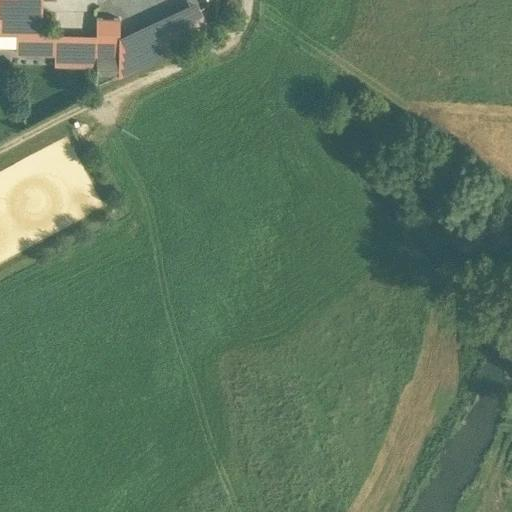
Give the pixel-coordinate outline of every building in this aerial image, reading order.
[(17,0),(0,0),(0,18),(17,19),(17,0)] [(17,0),(17,19),(16,52),(55,53),(55,36),(41,35),(41,0),(17,0)] [(196,0),(195,0),(131,30),(146,62),(212,32),(196,0)] [(120,18),(96,18),(96,36),(96,57),(119,57),(120,18)] [(96,36),(55,36),(55,53),(54,64),(96,65),(96,57),(96,36)]
